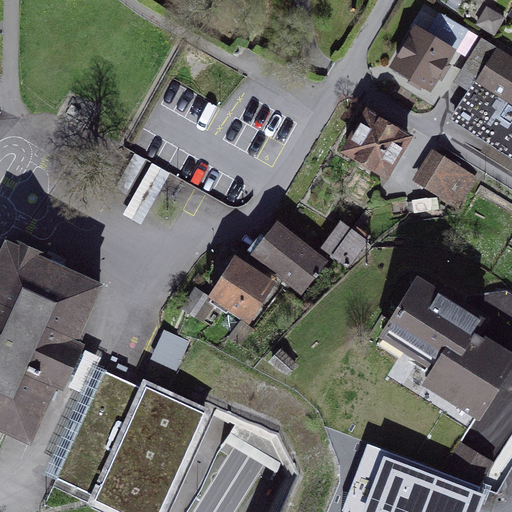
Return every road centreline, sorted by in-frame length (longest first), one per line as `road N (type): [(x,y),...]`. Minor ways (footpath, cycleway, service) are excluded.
road 1 (primary): [(511,42),(215,511)]
road 2 (residential): [(12,0),(14,192),(105,246),(157,241)]
road 3 (residential): [(157,241),(256,220),(348,73)]
road 4 (residential): [(348,73),(364,91),(511,181)]
